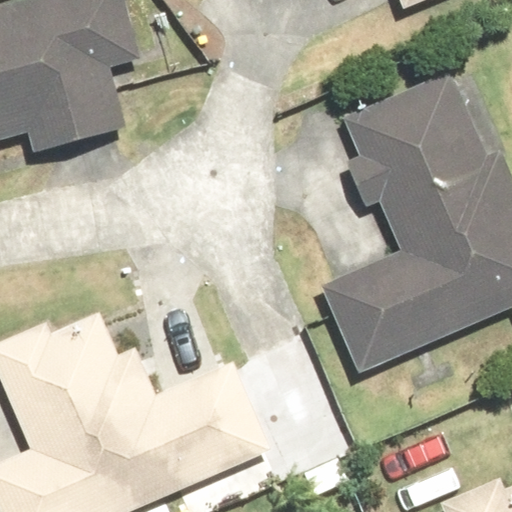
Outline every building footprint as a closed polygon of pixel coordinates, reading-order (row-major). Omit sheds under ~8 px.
[(107,71),(134,63),(117,0),(18,0),(0,5),(0,138),(30,130),(36,154),(124,130),(107,71)] [(226,0),(184,0),(197,21),(228,3),(226,0)] [(423,0),(398,0),(402,9),(423,0)] [(358,372),(502,308),(510,325),(511,323),(511,189),(459,72),(343,124),(359,159),(341,167),(363,217),(382,208),(399,245),(317,282),(358,372)] [(0,511),(124,511),(266,448),(230,368),(172,393),(146,337),(119,349),(102,312),(48,336),(43,324),(0,342),(0,385),(28,448),(0,460),(0,511)] [(511,511),(511,483),(507,486),(505,478),(440,505),(442,511),(511,511)]
